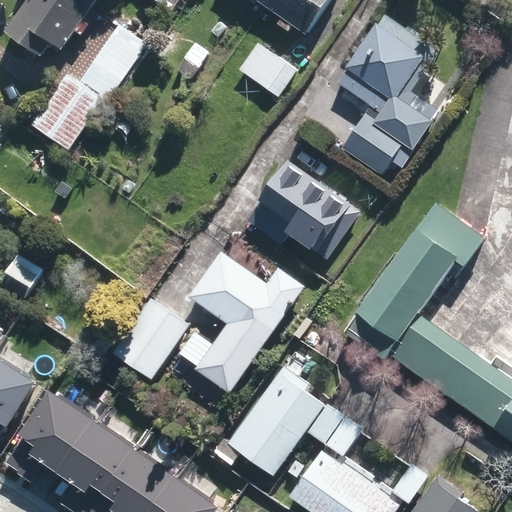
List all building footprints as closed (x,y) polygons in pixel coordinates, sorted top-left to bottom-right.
[(66,44),(97,0),(27,0),(9,26),(46,52),(56,37),(66,44)] [(117,0),(130,8),(80,80),(67,72),(32,123),(69,149),(103,99),(107,102),(160,25),(140,12),(148,0),(117,0)] [(310,30),(331,0),(268,0),(269,1),(286,13),(281,20),(292,27),(297,21),(310,30)] [(383,16),(351,62),(353,63),(342,79),(384,108),(379,114),(370,108),(346,143),(385,171),(406,140),(416,147),(438,115),(402,90),(431,49),(383,16)] [(301,63),(262,37),(242,67),(282,93),(301,63)] [(332,255),(365,207),(291,156),(250,215),(286,240),(294,229),(332,255)] [(457,240),(421,214),(361,297),(396,323),(457,240)] [(272,277),(226,244),(193,289),(233,317),(225,328),(240,338),(248,328),(267,342),(311,281),(284,261),(272,277)] [(22,248),(6,279),(30,292),(47,262),(22,248)] [(156,374),(193,320),(155,293),(117,347),(156,374)] [(511,376),(418,308),(385,352),(511,444),(511,376)] [(279,471),(331,398),(311,384),(315,378),(289,359),(232,437),(279,471)] [(0,435),(31,391),(0,369),(0,435)] [(212,511),(47,395),(0,461),(0,470),(26,489),(40,470),(67,489),(55,507),(61,511),(212,511)] [(332,399),(312,428),(328,439),(348,410),(332,399)] [(347,452),(367,424),(350,412),(330,440),(347,452)] [(293,490),(324,511),(396,511),(405,499),(327,443),(293,490)] [(433,470),(416,458),(396,486),(413,498),(433,470)] [(410,511),(480,511),(485,505),(465,491),(469,484),(442,466),(410,511)]
